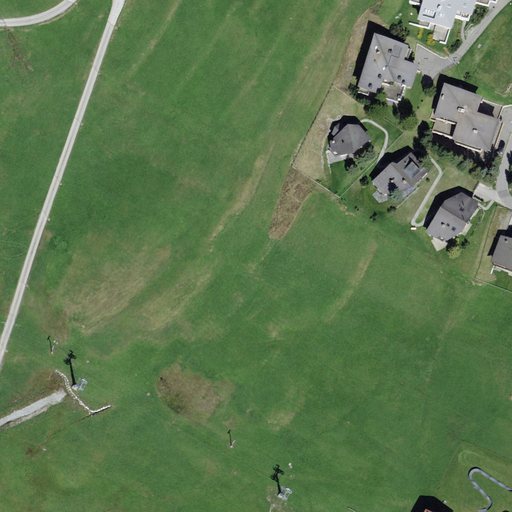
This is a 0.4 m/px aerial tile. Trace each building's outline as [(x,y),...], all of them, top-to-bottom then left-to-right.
[(421,0),(423,1),(418,19),(451,29),(457,9),(472,14),(476,0),(489,0),(492,1),(492,0),(421,0)] [(375,40),(358,93),(379,99),(384,84),(411,93),(418,70),(404,65),(408,51),(375,40)] [(483,96),(444,84),(434,115),(457,123),(452,139),(490,151),(500,119),(478,111),(483,96)] [(371,138),(359,125),(348,124),(345,126),(341,122),(332,134),(335,137),(330,141),(332,152),(336,151),(340,156),(354,153),(371,138)] [(392,162),(372,182),(384,195),(412,188),(428,171),(411,152),(397,164),(392,162)] [(477,208),(478,202),(462,192),(446,200),(426,232),(443,242),(446,240),(448,241),(461,233),(477,208)] [(511,216),(511,211),(499,207),(489,235),(500,239),(501,235),(505,237),(511,216)] [(505,267),(511,247),(511,239),(505,237),(501,235),(500,239),(491,262),(505,267)]
